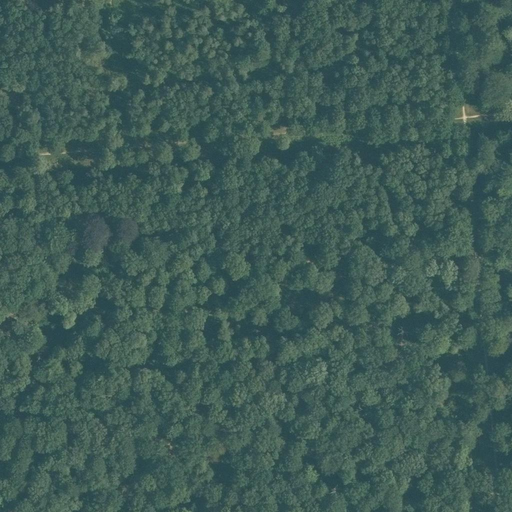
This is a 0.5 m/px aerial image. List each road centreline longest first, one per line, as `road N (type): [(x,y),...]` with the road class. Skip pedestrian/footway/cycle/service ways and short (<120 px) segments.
road 1 (track): [(461,118),(0,158)]
road 2 (track): [(461,118),(498,511)]
